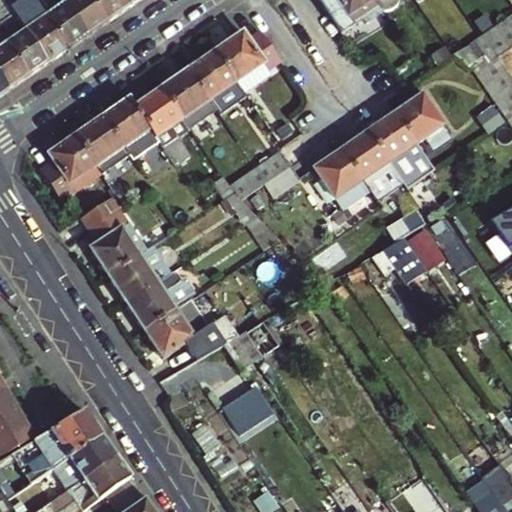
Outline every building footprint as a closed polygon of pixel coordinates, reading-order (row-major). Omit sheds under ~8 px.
[(4,0),(10,7),(51,64),(70,50),(33,0),(4,0)] [(33,0),(70,50),(88,38),(61,0),(33,0)] [(61,0),(88,38),(107,25),(89,0),(61,0)] [(128,11),(120,0),(89,0),(107,25),(128,11)] [(120,0),(128,11),(143,0),(120,0)] [(384,12),(376,0),(316,0),(319,4),(324,0),(334,0),(352,26),(358,36),(371,27),(368,23),(384,12)] [(334,0),(324,0),(319,4),(341,35),(352,26),(334,0)] [(376,0),(384,12),(403,0),(376,0)] [(0,34),(31,78),(51,64),(10,7),(0,13),(0,34)] [(511,27),(507,20),(495,29),(511,52),(511,51),(511,27)] [(495,29),(483,37),(491,49),(499,60),(511,52),(495,29)] [(283,65),(261,32),(249,41),(265,64),(271,73),(283,65)] [(0,75),(11,91),(31,78),(0,34),(0,75)] [(245,35),(218,54),(239,83),(265,64),(249,41),(245,35)] [(491,49),(467,66),(478,75),(499,60),(491,49)] [(218,54),(190,73),(211,103),(239,83),(218,54)] [(499,60),(478,75),(486,88),(508,72),(499,60)] [(486,88),(495,101),(511,88),(511,78),(508,72),(486,88)] [(164,92),(189,127),(215,109),(211,103),(190,73),(164,92)] [(0,98),(11,91),(0,75),(0,98)] [(498,105),(505,116),(511,110),(511,88),(495,101),(498,105)] [(176,136),(189,127),(164,92),(138,110),(152,130),(177,165),(190,156),(176,136)] [(423,95),(396,114),(418,146),(445,126),(423,95)] [(132,102),(106,120),(125,148),(152,130),(138,110),(132,102)] [(396,114),(370,133),(391,164),(418,146),(396,114)] [(125,148),(106,120),(79,139),(103,175),(130,156),(125,148)] [(391,164),(370,133),(342,152),(371,194),(393,178),(400,187),(405,184),(391,164)] [(103,175),(79,139),(51,158),(55,164),(75,194),(103,175)] [(341,214),(371,194),(342,152),(313,173),(341,214)] [(289,170),(291,169),(281,154),(257,170),(267,185),(289,170)] [(75,194),(55,164),(42,173),(62,203),(75,194)] [(257,170),(229,189),(232,196),(240,203),(262,188),(267,185),(257,170)] [(289,170),(267,185),(262,188),(272,202),(299,184),(289,170)] [(81,221),(90,234),(121,212),(112,200),(81,221)] [(511,208),(490,224),(511,255),(511,208)] [(121,212),(90,234),(98,247),(121,232),(130,226),(121,212)] [(387,230),(396,245),(407,239),(426,227),(417,214),(387,230)] [(130,226),(121,232),(139,259),(148,252),(130,226)] [(121,232),(98,247),(93,250),(111,278),(139,259),(121,232)] [(139,259),(111,278),(129,305),(172,276),(153,249),(148,252),(139,259)] [(172,276),(129,305),(147,331),(177,311),(197,297),(187,281),(179,287),(172,276)] [(192,340),(195,337),(177,311),(147,331),(165,359),(185,345),(192,340)] [(225,331),(231,342),(247,333),(247,332),(240,321),(225,331)] [(185,345),(195,360),(222,341),(212,326),(195,337),(192,340),(185,345)] [(247,366),(263,356),(247,333),(231,342),(224,347),(232,358),(240,370),(247,366)] [(0,418),(17,408),(0,380),(0,418)] [(262,387),(227,406),(242,434),(277,415),(262,387)] [(17,408),(0,418),(0,458),(34,436),(17,408)] [(85,412),(48,435),(0,464),(0,488),(10,503),(38,483),(103,438),(85,412)] [(119,460),(103,438),(38,483),(45,494),(17,511),(42,511),(44,511),(54,504),(119,460)] [(505,511),(485,483),(461,447),(445,459),(476,504),(473,506),(477,511),(505,511)] [(133,481),(119,460),(54,504),(59,511),(89,511),(108,499),(133,481)] [(505,511),(511,511),(511,482),(504,470),(485,483),(505,511)] [(117,511),(131,511),(147,501),(133,481),(108,499),(117,511)] [(0,511),(15,511),(10,503),(0,488),(0,511)] [(394,511),(387,500),(374,509),(376,511),(394,511)] [(154,511),(147,501),(131,511),(154,511)]
